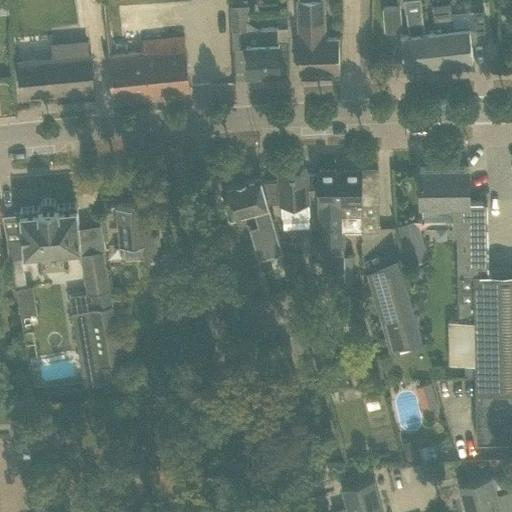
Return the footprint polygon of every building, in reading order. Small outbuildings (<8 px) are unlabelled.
[(297,0),(299,38),(298,38),(300,71),(340,69),(339,37),(325,37),(323,0),(297,0)] [(433,3),(436,32),(439,63),(473,59),(470,28),(454,30),(450,1),(433,3)] [(402,29),(400,5),(383,7),(385,31),(402,29)] [(277,27),(261,28),(248,20),(248,6),(231,6),(232,30),(246,29),(248,73),(280,72),(279,43),(277,43),(277,27)] [(436,32),(424,33),(421,11),(408,12),(410,35),(401,36),(404,66),(439,63),(436,32)] [(139,50),(140,56),(109,60),(113,96),(190,88),(186,51),(184,36),(143,40),(144,50),(139,50)] [(50,59),(18,62),(22,95),(94,88),(91,53),(50,57),(50,59)] [(468,166),(420,167),(420,203),(422,203),(422,219),(453,218),(453,237),(458,237),(458,321),(449,321),(449,363),(476,363),(476,393),(477,441),(511,440),(511,273),(488,274),(487,201),(469,201),(468,166)] [(317,168),(318,174),(318,193),(318,205),(319,205),(319,257),(323,257),(324,280),(331,280),(332,288),(351,288),(351,280),(353,280),(353,255),(343,255),(343,214),(362,214),(363,231),(380,230),(378,168),(362,169),(362,168),(317,168)] [(280,204),(281,204),(282,216),(309,215),(308,193),(318,193),(318,174),(307,175),(307,169),(279,171),(280,204)] [(268,205),(260,175),(222,186),(231,217),(254,210),(259,225),(250,228),(259,258),(281,252),(268,205)] [(40,203),(39,206),(38,206),(39,211),(20,212),(22,238),(8,239),(9,257),(26,255),(26,252),(80,247),(77,207),(59,209),(59,204),(57,204),(56,202),(53,200),(50,199),(48,198),(45,199),(42,201),(40,203)] [(146,237),(143,202),(118,204),(122,244),(123,244),(125,258),(145,256),(145,260),(161,258),(159,236),(146,237)] [(416,218),(396,225),(407,258),(427,252),(416,218)] [(104,250),(81,254),(88,292),(69,295),(84,386),(125,382),(104,250)] [(422,341),(397,257),(368,274),(391,351),(422,341)] [(39,325),(32,285),(17,288),(22,327),(33,392),(56,389),(45,324),(39,325)] [(309,348),(304,332),(291,335),(296,352),(309,348)] [(259,356),(272,405),(298,398),(284,349),(259,356)] [(344,365),(325,368),(328,387),(347,384),(344,365)] [(416,384),(423,412),(439,409),(433,380),(416,384)] [(10,405),(34,402),(33,392),(9,395),(10,405)] [(497,495),(492,476),(459,485),(466,511),(511,499),(511,492),(511,491),(497,495)] [(333,511),(360,511),(381,507),(373,480),(343,488),(347,506),(333,510),(333,511)] [(466,511),(503,511),(511,509),(511,499),(466,511)]
